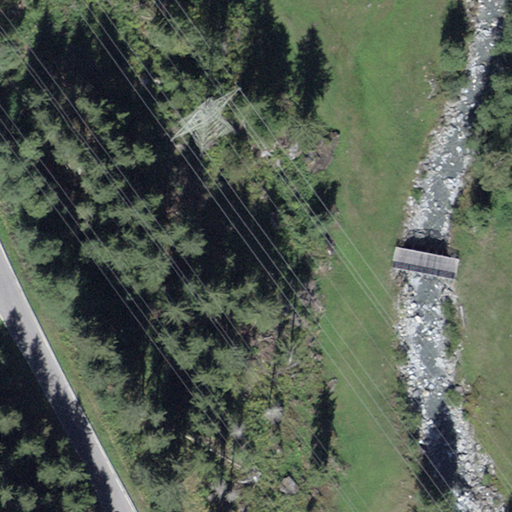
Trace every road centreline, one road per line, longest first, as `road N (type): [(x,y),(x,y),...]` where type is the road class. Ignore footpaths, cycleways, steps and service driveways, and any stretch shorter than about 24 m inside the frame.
road 1 (track): [(267,0),(324,73),(352,153),(361,220),(379,250),(511,289)]
road 2 (tertiary): [(0,278),(120,511)]
